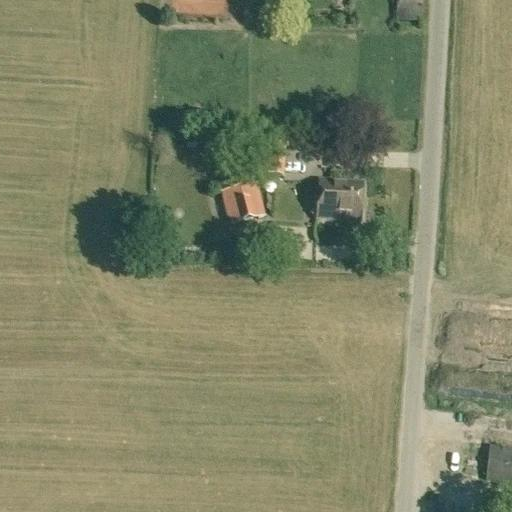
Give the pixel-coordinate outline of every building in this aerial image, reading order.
[(416,22),(417,6),(398,5),(398,21),(416,22)] [(193,113),(193,125),(205,125),(205,113),(193,113)] [(279,136),(258,134),(257,152),(277,154),(279,136)] [(313,216),(317,216),(316,221),(360,224),(363,185),(319,182),(318,198),(312,198),(311,216),(313,216)] [(257,185),(221,194),(229,227),(266,219),(257,185)] [(244,251),(243,260),(256,261),(256,252),(244,251)] [(511,400),(488,398),(479,488),(511,491),(511,400)]
